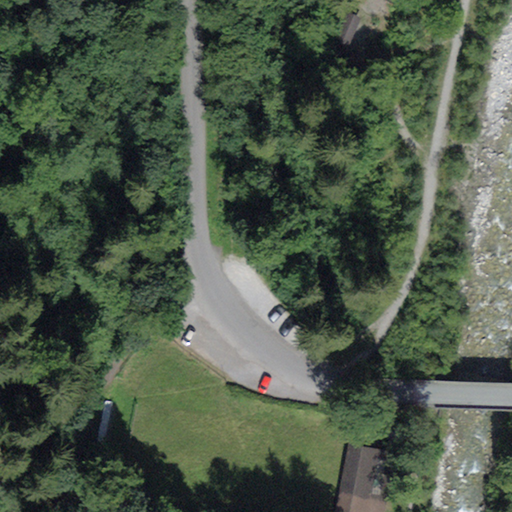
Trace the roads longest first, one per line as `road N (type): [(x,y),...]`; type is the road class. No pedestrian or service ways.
road 1 (unclassified): [(511,400),(323,388),(250,353),(211,298),(193,194),(185,0)]
road 2 (track): [(211,298),(178,309),(126,351),(91,412),(63,511)]
